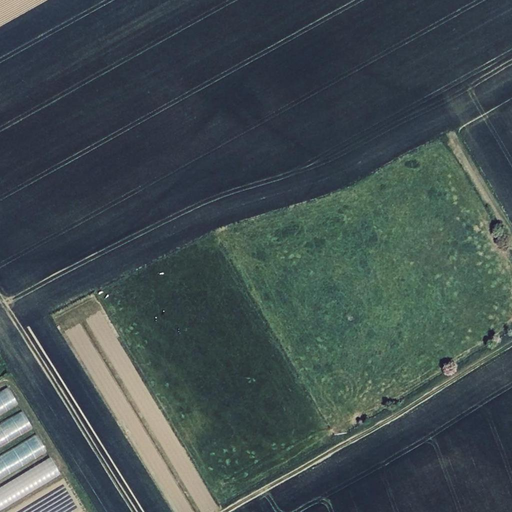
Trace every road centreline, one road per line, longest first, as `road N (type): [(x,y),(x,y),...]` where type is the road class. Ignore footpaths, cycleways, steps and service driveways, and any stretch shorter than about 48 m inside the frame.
road 1 (track): [(226,511),(511,343)]
road 2 (track): [(453,141),(511,247)]
